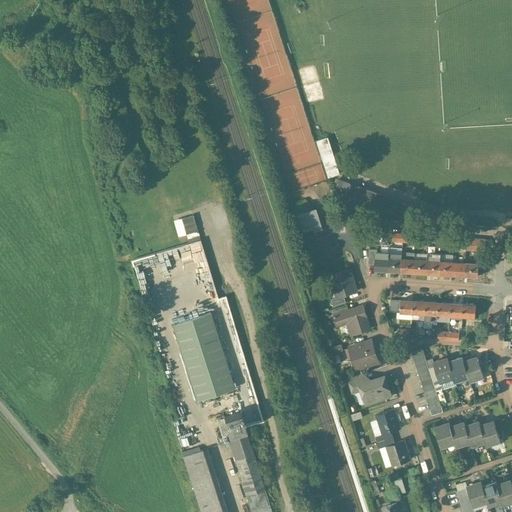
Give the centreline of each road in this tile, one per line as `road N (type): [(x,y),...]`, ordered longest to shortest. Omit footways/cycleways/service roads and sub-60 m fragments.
road 1 (residential): [(495,289),(366,280),(385,338)]
road 2 (unclassified): [(0,405),(61,481),(68,511)]
